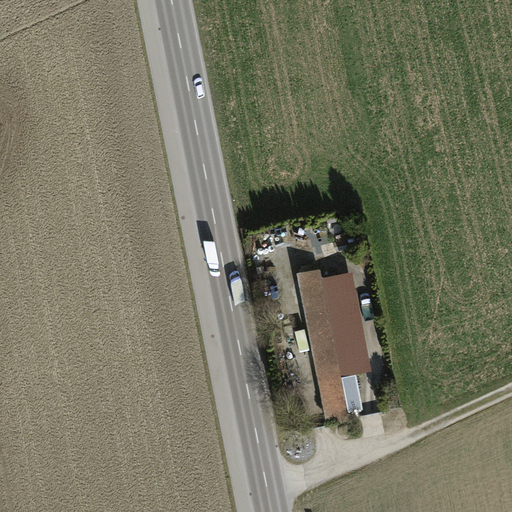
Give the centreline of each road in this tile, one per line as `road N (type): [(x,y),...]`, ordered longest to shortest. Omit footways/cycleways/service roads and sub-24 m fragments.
road 1 (secondary): [(171,0),(272,511)]
road 2 (track): [(268,488),(511,390)]
